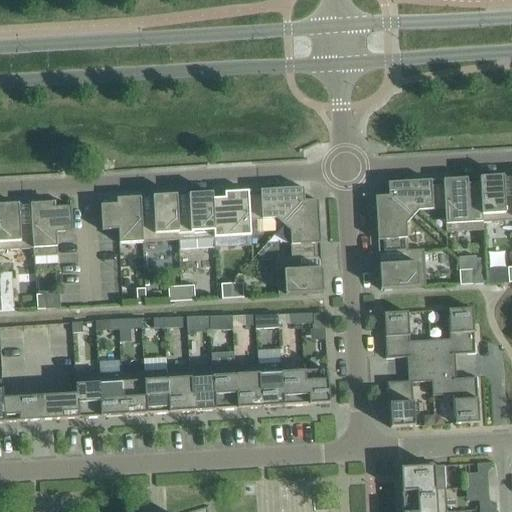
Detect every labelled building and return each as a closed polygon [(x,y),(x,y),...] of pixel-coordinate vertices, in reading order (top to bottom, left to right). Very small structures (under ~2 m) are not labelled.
[(484,178),(480,178),(483,232),(483,224),(511,221),(511,198),(504,198),(503,183),(503,177),(490,178),(490,177),(488,177),(488,179),(484,179),(484,178)] [(467,179),(454,180),(454,179),(453,179),(453,181),(444,181),(447,234),(483,232),(480,178),(479,178),(479,184),(468,185),(467,179)] [(447,234),(444,181),(443,181),(443,186),(432,187),(431,181),(426,181),(426,182),(421,182),(388,184),(388,197),(413,219),(419,212),(444,210),(446,234),(447,234)] [(283,226),(305,202),(304,189),(270,190),(270,191),(265,191),(260,191),(260,197),(248,197),(248,192),(250,237),(251,237),(250,222),(276,220),(283,226)] [(224,193),(224,199),(213,200),(213,194),(212,194),(214,239),(250,237),(248,192),(239,193),(239,192),(237,192),(224,193)] [(177,196),(176,196),(178,241),(214,239),(212,194),(207,194),(207,195),(203,195),(203,194),(201,194),(201,195),(188,195),(189,217),(178,218),(177,196)] [(140,198),(142,243),(178,241),(176,196),(171,196),(171,197),(167,197),(167,196),(165,196),(165,197),(157,197),(152,197),(152,203),(153,219),(141,220),(140,198)] [(413,219),(388,197),(375,198),(377,230),(376,230),(376,232),(377,232),(378,236),(377,236),(377,242),(383,241),(384,253),(424,251),(423,250),(408,251),(407,225),(413,219)] [(116,199),(116,205),(100,206),(102,231),(118,230),(119,245),(142,243),(140,198),(131,199),(131,198),(129,198),(129,199),(121,199),(116,199)] [(305,202),(283,226),(290,232),(291,258),(276,259),(276,260),(316,257),(315,245),(320,245),(320,240),(319,235),(320,235),(320,234),(318,201),(305,202)] [(40,204),(31,205),(34,258),(58,256),(56,234),(73,233),(71,208),(55,209),(55,203),(41,204),(41,203),(40,204)] [(0,251),(33,250),(33,258),(34,258),(31,205),(32,226),(20,227),(19,211),(19,205),(5,206),(5,205),(4,206),(4,207),(0,206),(0,251)] [(400,265),(380,266),(379,266),(380,279),(379,279),(379,281),(380,281),(381,285),(380,285),(380,291),(426,288),(424,251),(384,253),(384,255),(400,253),(400,265)] [(316,257),(276,260),(278,297),(323,294),(323,289),(322,289),(322,284),(323,284),(323,283),(322,275),(322,269),(300,271),(300,259),(316,258),(316,257)] [(473,286),(482,285),(481,270),(472,271),(473,286)] [(460,286),(473,286),(472,271),(459,272),(460,286)] [(231,299),(243,299),(242,284),(230,285),(231,299)] [(222,300),(231,299),(230,285),(221,285),(222,300)] [(182,302),(195,301),(194,286),(181,287),(182,302)] [(169,303),(182,302),(181,287),(168,288),(169,303)] [(137,305),(146,304),(145,289),(136,290),(137,305)] [(37,311),(46,310),(45,295),(36,296),(37,311)] [(2,313),(14,312),(13,297),(1,298),(2,313)] [(431,369),(455,368),(455,356),(475,355),(472,310),(448,311),(450,340),(430,341),(431,369)] [(431,369),(430,341),(410,343),(408,313),(384,315),(386,360),(407,359),(407,371),(431,369)] [(290,325),(301,325),(300,315),(290,315),(290,325)] [(310,315),(300,315),(301,325),(311,325),(310,315)] [(314,330),(324,329),(323,315),(313,316),(314,330)] [(245,327),(255,326),(255,316),(244,317),(245,327)] [(265,316),(255,316),(255,326),(265,326),(265,316)] [(232,317),(209,318),(209,328),(209,332),(232,331),(232,317)] [(209,328),(209,318),(199,318),(199,328),(209,328)] [(153,329),(164,329),(164,319),(153,319),(153,329)] [(182,319),(164,319),(164,329),(182,329),(182,319)] [(128,320),(118,321),(119,331),(128,330),(128,320)] [(108,331),(119,331),(118,321),(107,321),(108,331)] [(82,324),(71,324),(72,334),(82,334),(82,324)] [(258,366),(235,367),(238,411),(260,409),(258,366)] [(259,366),(258,366),(260,409),(283,408),(281,374),(259,375),(259,366)] [(238,411),(235,367),(212,368),(215,412),(238,411)] [(215,412),(212,368),(189,370),(192,413),(215,412)] [(456,380),(455,368),(431,369),(433,397),(453,396),(455,425),(479,424),(476,379),(456,380)] [(431,369),(407,371),(408,383),(388,384),(391,429),(414,428),(412,384),(431,383),(432,397),(433,397),(431,369)] [(192,413),(189,370),(167,371),(169,414),(192,413)] [(169,414),(167,371),(144,372),(147,416),(169,414)] [(308,390),(309,406),(329,405),(327,371),(304,373),(305,390),(308,390)] [(147,416),(144,372),(121,374),(124,417),(147,416)] [(305,390),(304,373),(281,374),(283,408),(309,406),(308,390),(305,390)] [(121,374),(99,375),(101,418),(124,417),(121,374)] [(101,418),(99,375),(75,376),(76,396),(77,396),(78,420),(101,418)] [(76,396),(39,398),(41,422),(78,420),(77,396),(76,396)] [(39,398),(3,400),(2,400),(4,424),(41,422),(39,398)] [(427,418),(424,422),(424,427),(435,426),(434,417),(427,418)] [(438,417),(434,417),(435,426),(444,426),(443,422),(438,417)] [(466,489),(488,488),(487,474),(494,464),(477,465),(477,474),(465,475),(466,489)] [(402,493),(445,490),(444,467),(400,469),(402,493)] [(488,488),(466,489),(467,503),(479,502),(480,511),(497,510),(489,501),(488,488)] [(446,511),(445,490),(402,493),(402,511),(446,511)]
